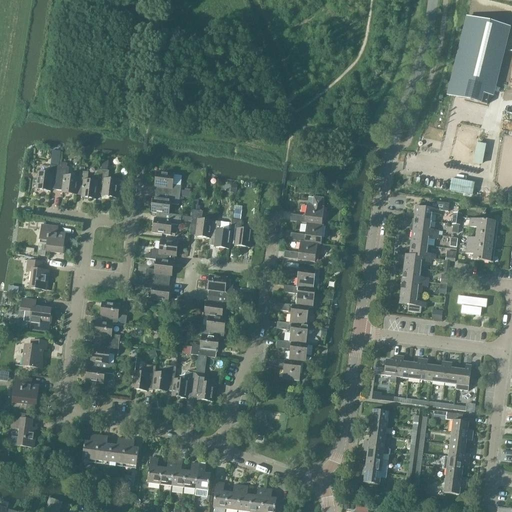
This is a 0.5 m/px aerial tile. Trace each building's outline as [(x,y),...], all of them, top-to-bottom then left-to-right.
[(467,18),(448,95),(487,105),(506,27),(467,18)] [(474,160),(473,164),(479,165),(480,161),(483,145),(477,144),(474,160)] [(97,182),(96,193),(97,194),(102,194),(102,197),(116,199),(119,181),(108,179),(109,171),(107,171),(109,162),(103,161),(102,170),(99,169),(97,182)] [(57,190),(60,166),(50,165),(49,173),(39,172),(36,190),(51,192),(51,189),(57,190)] [(70,168),(60,166),(57,190),(62,190),(62,193),(76,195),(78,178),(68,176),(70,168)] [(484,175),(445,168),(442,188),(480,195),(484,175)] [(78,178),(76,195),(81,195),(81,198),(95,200),(96,200),(97,194),(96,193),(97,182),(88,181),(89,172),(79,171),(78,178)] [(156,187),(156,193),(180,196),(181,190),(181,186),(173,185),(175,175),(157,172),(155,187),(156,187)] [(153,198),(151,212),(169,215),(171,205),(179,206),(179,202),(180,197),(180,196),(156,193),(155,198),(153,198)] [(499,194),(496,201),(507,205),(510,198),(499,194)] [(290,222),(305,223),(322,226),(324,207),(323,207),(324,199),(314,197),(314,198),(313,206),(308,205),(307,205),(306,217),(291,215),(290,222)] [(416,208),(414,221),(431,223),(432,214),(441,216),(442,211),(448,212),(449,205),(430,202),(429,210),(416,208)] [(209,246),(212,222),(202,221),(203,211),(200,211),(194,210),(193,210),(192,218),(191,223),(190,235),(196,236),(196,238),(210,239),(209,246)] [(182,216),(169,215),(151,212),(157,213),(156,219),(154,218),(152,233),(170,235),(172,225),(181,226),(181,222),(191,223),(192,218),(182,216)] [(454,214),(453,225),(459,225),(461,215),(454,214)] [(232,223),(231,232),(229,245),(230,245),(235,245),(235,246),(249,248),(252,231),(241,230),(243,221),(232,219),(232,223)] [(477,229),(476,235),(497,237),(499,224),(470,220),(469,228),(477,229)] [(212,222),(209,246),(215,246),(214,248),(229,250),(230,245),(229,245),(231,232),(232,223),(212,221),(212,222)] [(411,226),(410,231),(411,232),(413,232),(439,235),(439,232),(439,231),(430,230),(431,223),(414,221),(414,225),(412,225),(411,226)] [(324,226),(322,226),(305,223),(304,224),(307,224),(305,236),(291,234),(290,240),(300,242),(322,245),(324,226)] [(47,245),(46,252),(63,254),(65,235),(57,234),(58,227),(42,225),(40,244),(47,245)] [(413,233),(411,245),(428,247),(429,239),(438,240),(439,235),(413,232),(413,233)] [(495,251),(497,237),(476,235),(476,240),(468,239),(467,247),(495,251)] [(149,260),(156,260),(174,263),(175,257),(176,257),(178,242),(161,240),(159,251),(151,250),(150,255),(149,260)] [(322,245),(300,242),(299,254),(285,252),(284,258),(298,260),(298,261),(315,263),(317,244),(322,245)] [(428,247),(411,245),(410,256),(406,256),(405,256),(432,260),(436,260),(436,256),(427,255),(428,247)] [(495,251),(467,247),(466,255),(473,256),(472,262),(494,264),(495,251)] [(448,252),(446,261),(450,261),(455,262),(456,253),(448,252)] [(422,263),(431,264),(432,260),(405,256),(404,268),(421,271),(422,263)] [(146,269),(145,279),(170,282),(170,276),(172,277),(174,263),(156,260),(155,270),(146,269)] [(33,272),(31,288),(46,290),(48,272),(40,271),(41,263),(28,261),(27,272),(33,272)] [(298,276),(297,288),(313,290),(316,271),(299,269),(285,267),(284,274),(298,276)] [(429,284),(429,283),(429,280),(420,278),(421,271),(404,268),(402,281),(429,284)] [(209,290),(208,296),(233,300),(234,292),(234,290),(226,289),(228,278),(210,276),(208,290),(209,290)] [(170,282),(145,279),(144,288),(152,289),(151,300),(169,302),(171,287),(169,287),(170,282)] [(402,281),(401,293),(418,295),(419,288),(428,289),(428,288),(429,284),(402,281)] [(284,286),(283,293),(298,295),(296,306),(309,308),(309,309),(313,309),(313,308),(316,290),(313,290),(297,288),(284,286)] [(234,292),(233,300),(252,302),(253,295),(234,292)] [(418,295),(401,293),(399,305),(409,306),(408,312),(421,314),(422,307),(425,308),(426,304),(417,302),(418,295)] [(232,309),(233,300),(208,296),(208,301),(206,301),(204,316),(209,317),(226,319),(226,318),(222,318),(223,308),(232,309)] [(486,308),(487,300),(458,297),(457,305),(474,307),(474,308),(462,306),(461,314),(481,316),(482,308),(477,308),(477,307),(486,308)] [(22,300),(21,311),(25,311),(24,320),(26,323),(30,323),(29,332),(48,334),(49,325),(51,310),(35,308),(36,301),(22,300)] [(102,317),(101,323),(113,325),(126,326),(127,316),(119,315),(120,305),(102,303),(100,317),(102,317)] [(278,304),(277,311),(291,313),(290,324),(306,327),(306,326),(309,309),(309,308),(296,306),(292,305),(292,306),(278,304)] [(224,333),(226,319),(209,317),(208,327),(199,326),(197,326),(197,329),(191,328),(190,334),(191,335),(202,336),(220,339),(220,338),(222,339),(223,333),(224,333)] [(95,323),(94,336),(95,337),(94,342),(119,346),(121,336),(112,335),(113,325),(101,323),(95,322),(95,323)] [(306,345),(309,327),(306,326),(306,327),(290,324),(277,323),(277,330),(291,331),(289,343),(308,346),(308,345),(306,345)] [(218,353),(220,339),(202,336),(201,346),(192,345),(191,355),(199,356),(207,357),(216,358),(217,353),(218,353)] [(43,349),(46,350),(47,342),(32,340),(31,346),(26,346),(23,367),(41,369),(42,360),(41,360),(43,349)] [(90,361),(90,362),(108,364),(109,354),(118,355),(119,346),(94,342),(94,348),(92,347),(90,362),(90,361)] [(308,346),(289,343),(277,342),(276,348),(290,350),(289,361),(302,363),(306,363),(308,346)] [(199,356),(196,373),(205,375),(207,357),(199,356)] [(379,369),(378,376),(384,377),(396,379),(399,357),(394,357),(393,362),(386,361),(385,370),(379,369)] [(408,380),(410,365),(403,364),(404,358),(399,357),(396,379),(408,380)] [(271,359),(270,366),(284,368),(282,380),(299,382),(300,376),(302,363),(289,361),(285,361),(271,359)] [(408,380),(420,382),(423,361),(418,360),(417,366),(410,365),(408,380)] [(420,382),(432,383),(434,368),(427,367),(428,361),(423,361),(420,382)] [(115,365),(108,364),(90,362),(89,367),(88,367),(86,382),(103,384),(105,374),(113,375),(115,365)] [(432,383),(444,385),(447,364),(442,363),(441,369),(434,368),(432,383)] [(444,385),(456,386),(458,371),(451,370),(452,365),(447,364),(444,385)] [(153,392),(153,391),(156,373),(156,366),(146,365),(145,373),(135,372),(132,391),(147,392),(147,391),(153,392)] [(172,397),(173,397),(175,380),(177,367),(167,366),(166,374),(156,373),(153,391),(167,393),(167,391),(173,392),(172,397)] [(456,386),(455,391),(468,392),(471,373),(470,373),(471,367),(466,366),(465,372),(458,371),(456,386)] [(187,398),(192,398),(196,373),(186,372),(185,381),(175,380),(173,397),(186,399),(187,398)] [(196,373),(192,398),(198,399),(198,401),(212,403),(215,385),(204,383),(205,375),(196,373)] [(13,396),(12,403),(20,404),(36,406),(39,387),(31,386),(31,379),(16,377),(13,396)] [(367,418),(366,423),(388,426),(389,414),(373,412),(373,419),(367,418)] [(446,421),(447,414),(435,412),(434,419),(446,421)] [(449,415),(447,414),(446,421),(453,422),(452,434),(473,437),(473,432),(468,431),(469,424),(462,423),(462,416),(449,415)] [(12,418),(10,429),(20,430),(19,438),(12,437),(11,446),(18,447),(33,448),(35,429),(33,429),(34,421),(12,418)] [(386,438),(388,426),(366,423),(366,428),(371,428),(370,436),(386,438)] [(452,434),(450,446),(466,448),(467,441),(472,442),(473,437),(452,434)] [(83,462),(96,464),(100,436),(92,435),(91,442),(85,442),(83,462)] [(96,464),(110,466),(112,445),(107,444),(108,437),(100,436),(96,464)] [(364,442),(363,447),(384,450),(386,438),(370,436),(369,443),(364,442)] [(110,466),(123,468),(127,439),(119,438),(118,446),(112,445),(110,466)] [(135,440),(127,439),(123,468),(136,469),(139,449),(134,448),(135,440)] [(470,456),(465,455),(466,448),(450,446),(449,458),(469,461),(470,456)] [(391,450),(384,450),(363,447),(363,452),(368,453),(367,460),(383,462),(384,455),(390,456),(391,450)] [(443,458),(441,470),(447,470),(463,472),(464,465),(469,466),(469,461),(449,458),(443,458)] [(148,484),(160,486),(162,469),(157,468),(159,460),(151,459),(148,484)] [(361,466),(360,471),(381,474),(387,474),(388,462),(383,462),(367,460),(366,467),(361,466)] [(160,486),(172,487),(175,462),(168,461),(167,470),(162,469),(160,486)] [(172,487),(184,489),(186,472),(181,471),(182,463),(175,462),(172,487)] [(184,489),(196,490),(199,465),(193,464),(192,473),(186,472),(184,489)] [(196,490),(195,496),(207,498),(208,492),(210,475),(205,474),(206,466),(199,465),(196,490)] [(467,480),(462,479),(463,472),(447,470),(446,482),(467,485),(467,480)] [(379,486),(381,474),(360,471),(360,476),(365,477),(364,484),(379,486)] [(467,485),(446,482),(444,495),(459,497),(460,489),(466,490),(467,485)] [(214,509),(226,510),(228,493),(223,493),(225,484),(217,483),(214,509)] [(226,510),(238,511),(241,486),(234,485),(233,494),(228,493),(226,510)] [(238,511),(239,511),(250,511),(252,497),(247,496),(248,487),(241,486),(238,511)] [(250,511),(262,511),(265,490),(258,489),(257,498),(252,497),(250,511)] [(272,491),(265,490),(262,511),(280,511),(282,503),(276,502),(276,500),(271,499),(272,491)] [(50,499),(45,511),(59,511),(62,503),(50,499)]
